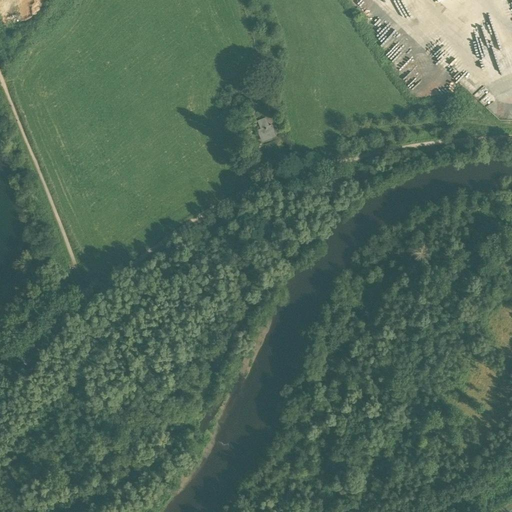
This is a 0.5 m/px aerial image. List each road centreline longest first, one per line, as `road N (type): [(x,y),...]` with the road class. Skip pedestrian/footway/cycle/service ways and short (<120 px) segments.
road 1 (track): [(96,305),(208,221),(282,184),(450,147),(511,143)]
road 2 (track): [(0,68),(96,305)]
road 3 (track): [(0,399),(96,305)]
